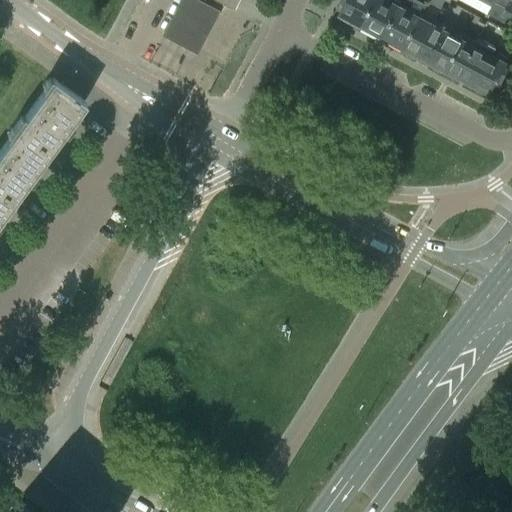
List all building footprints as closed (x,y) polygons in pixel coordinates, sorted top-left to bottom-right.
[(200,0),(203,1),(203,0),(218,0),(235,9),(239,0),(200,0)] [(345,0),(346,0),(341,11),(349,16),(351,19),(361,25),(374,0),(345,0)] [(374,0),(361,25),(372,31),(375,30),(383,34),(400,0),(374,0)] [(400,0),(383,34),(390,37),(391,41),(402,47),(420,14),(409,8),(412,0),(400,0)] [(508,0),(481,0),(481,1),(491,6),(488,13),(507,24),(509,20),(511,20),(511,1),(510,0),(509,0),(508,0)] [(420,14),(402,47),(412,52),(416,51),(425,56),(441,25),(422,15),(420,14)] [(441,25),(425,56),(433,60),(435,64),(445,70),(463,37),(441,25)] [(463,37),(445,70),(456,75),(460,74),(476,83),(477,86),(484,90),(487,89),(489,90),(498,74),(501,76),(502,77),(510,62),(506,59),(492,52),(495,47),(496,45),(478,35),(475,43),(463,37)] [(48,151),(84,102),(51,79),(16,127),(48,151)] [(0,148),(0,189),(13,199),(48,151),(16,127),(0,148)] [(0,217),(13,199),(0,189),(0,217)]
